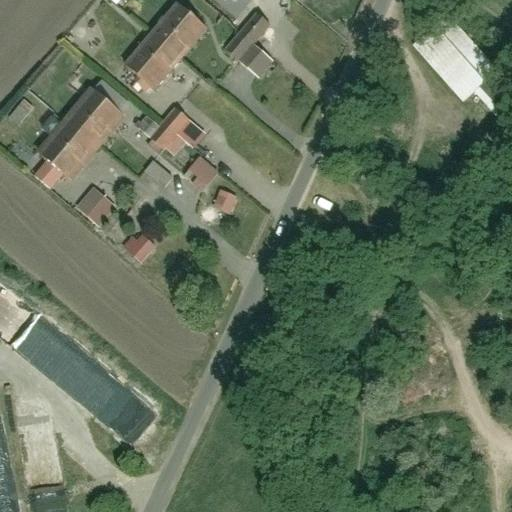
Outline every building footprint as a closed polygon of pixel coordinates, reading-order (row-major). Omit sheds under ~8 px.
[(184,8),(128,70),(156,95),(212,33),(184,8)] [(271,28),(258,17),(228,55),(242,65),(271,28)] [(511,85),(471,47),(445,23),(414,56),(439,80),(447,72),(496,118),(511,100),(511,85)] [(243,69),(264,85),(276,68),(256,53),(243,69)] [(95,94),(38,162),(68,187),(125,119),(95,94)] [(162,153),(164,150),(178,162),(201,136),(182,119),(180,121),(162,106),(154,116),(165,125),(159,132),(149,123),(140,134),(162,153)] [(195,162),(180,181),(202,198),(216,179),(195,162)] [(156,167),(147,178),(167,195),(176,184),(156,167)] [(224,199),(217,214),(233,221),(239,205),(224,199)]
